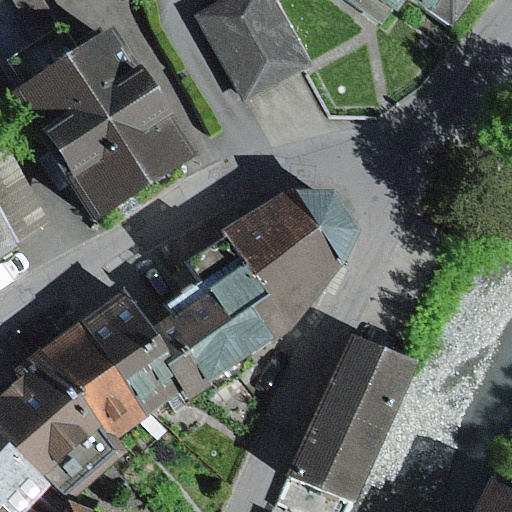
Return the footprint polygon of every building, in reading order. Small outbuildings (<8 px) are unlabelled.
[(0,0),(0,72),(15,97),(8,101),(86,226),(177,169),(100,46),(76,61),(37,0),(0,0)] [(269,0),(228,0),(195,18),(243,108),(309,74),(269,0)] [(466,0),(357,0),(388,21),(400,4),(443,34),(466,0)] [(0,144),(0,223),(15,251),(48,233),(0,144)] [(292,202),(287,194),(224,234),(226,238),(289,339),(335,274),(292,202)] [(327,201),(292,202),(335,274),(352,242),(327,201)] [(0,260),(15,251),(0,223),(0,260)] [(189,293),(157,313),(166,327),(143,341),(183,405),(289,339),(226,238),(175,270),(189,293)] [(143,341),(117,299),(73,328),(141,425),(176,398),(143,341)] [(141,425),(73,328),(31,358),(103,453),(141,425)] [(346,511),(410,374),(346,344),(281,485),(340,511),(346,511)] [(103,453),(31,358),(0,383),(0,459),(35,497),(49,511),(108,461),(103,453)] [(0,511),(20,511),(35,497),(0,459),(0,511)] [(511,511),(511,505),(478,490),(467,511),(511,511)]
